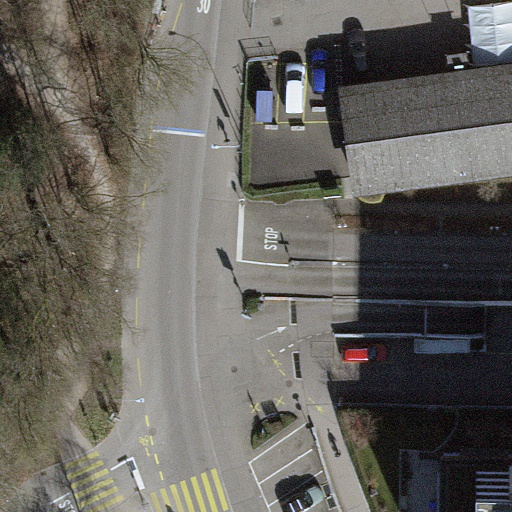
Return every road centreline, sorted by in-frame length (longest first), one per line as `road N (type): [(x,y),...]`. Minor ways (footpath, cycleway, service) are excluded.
road 1 (residential): [(178,439),(164,317),(166,242),(195,0)]
road 2 (residential): [(178,439),(83,485),(48,511)]
